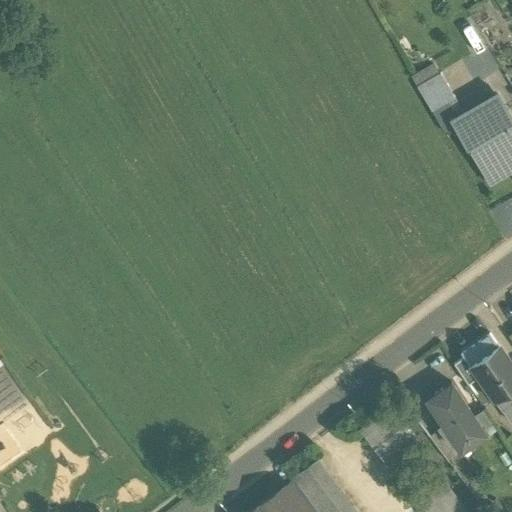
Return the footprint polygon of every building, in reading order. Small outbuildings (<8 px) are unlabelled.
[(443,79),(419,93),(433,117),(457,103),(443,79)] [(511,176),(511,125),(499,103),(455,128),(490,189),(511,176)] [(490,337),(462,358),(464,360),(470,368),(498,348),(490,337)] [(511,367),(498,348),(470,368),(469,369),(478,381),(495,405),(495,404),(502,414),(511,407),(511,367)] [(470,368),(464,360),(454,367),(468,388),(478,381),(469,369),(470,368)] [(486,438),(452,385),(425,403),(443,430),(439,433),(450,447),(453,445),(460,455),(486,438)] [(511,407),(502,414),(510,425),(511,424),(511,407)] [(416,439),(392,409),(360,435),(384,465),(416,439)] [(356,511),(318,461),(293,481),(294,484),(315,511),(356,511)] [(464,511),(435,473),(406,495),(419,511),(464,511)] [(315,511),(294,484),(283,492),(298,511),(315,511)] [(283,491),(255,511),(298,511),(283,492),(283,491)]
